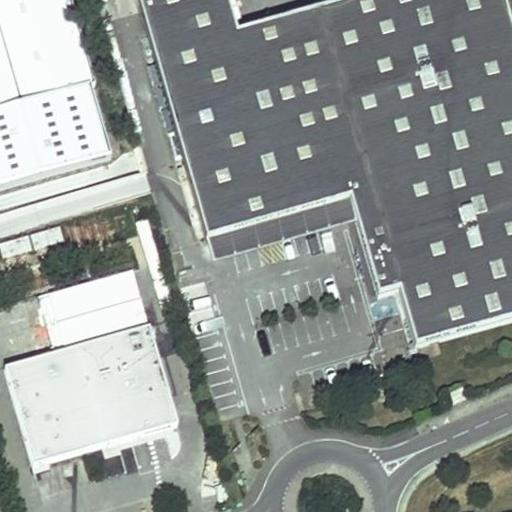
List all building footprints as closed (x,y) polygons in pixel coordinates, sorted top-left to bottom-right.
[(73,0),(0,0),(0,116),(88,87),(100,84),(73,0)] [(228,0),(140,0),(210,241),(353,199),(360,223),(381,298),(403,291),(419,348),(511,320),(511,17),(507,0),(360,0),(239,35),(228,0)] [(88,87),(0,116),(0,226),(117,193),(88,87)] [(353,199),(210,241),(216,264),(360,223),(353,199)] [(146,331),(2,374),(32,472),(176,429),(146,331)] [(214,488),(218,503),(229,500),(224,484),(214,488)]
